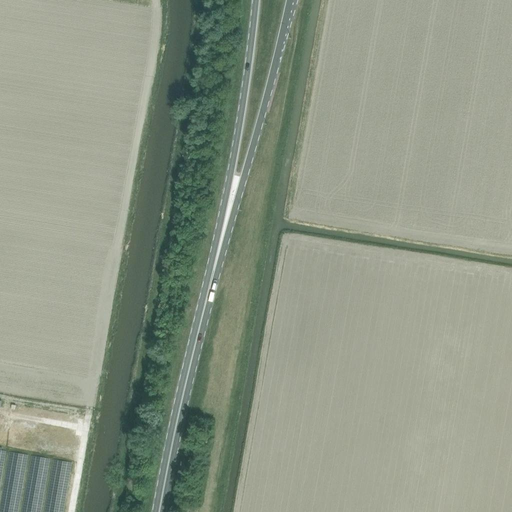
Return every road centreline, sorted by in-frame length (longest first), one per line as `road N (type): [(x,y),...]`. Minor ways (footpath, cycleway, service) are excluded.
road 1 (primary): [(205,302),(292,0)]
road 2 (primary): [(255,0),(205,302)]
road 3 (primary): [(159,511),(205,302)]
